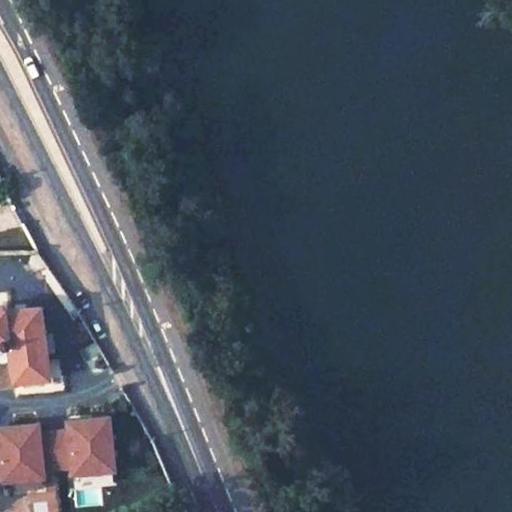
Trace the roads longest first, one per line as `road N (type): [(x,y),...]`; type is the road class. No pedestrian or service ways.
road 1 (primary): [(187,437),(182,396),(0,3)]
road 2 (primary): [(0,73),(164,408),(187,437)]
